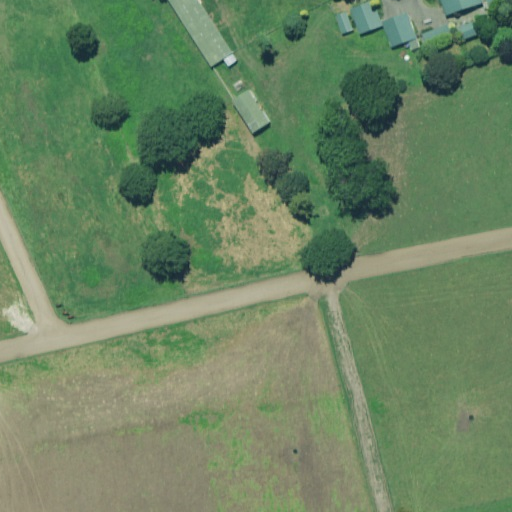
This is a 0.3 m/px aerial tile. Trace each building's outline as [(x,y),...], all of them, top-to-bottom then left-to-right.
[(170,0),(214,68),(227,60),(233,69),(241,64),(200,0),(170,0)] [(444,0),(449,16),(485,4),(483,0),(444,0)] [(377,3),(354,11),(362,35),(385,28),(377,3)] [(355,31),(349,14),(339,18),(345,35),(355,31)] [(385,24),(394,48),(406,44),(410,53),(422,49),(409,15),(385,24)] [(487,17),(462,27),(469,42),(493,33),(487,17)] [(272,124),(251,91),(235,101),(256,134),(272,124)]
